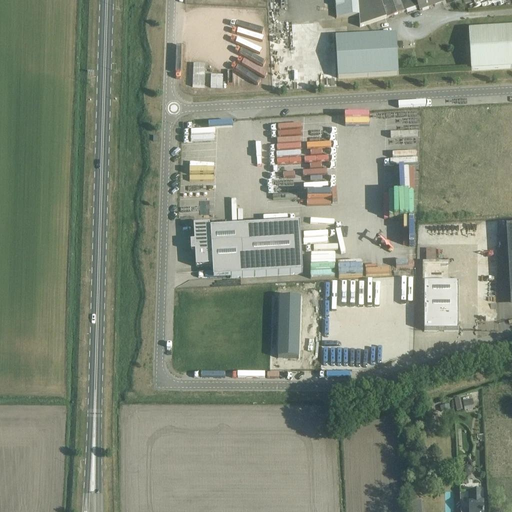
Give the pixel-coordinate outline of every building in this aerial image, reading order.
[(334,0),(336,19),(358,17),(359,28),(386,18),(379,0),(334,0)] [(401,0),(379,0),(386,18),(418,8),(419,11),(441,4),(439,0),(402,0),(401,0)] [(511,28),(469,31),(472,71),(511,68),(511,28)] [(398,75),(396,35),(335,39),(338,79),(398,75)] [(205,65),(194,65),(192,88),(204,88),(205,65)] [(227,86),(228,74),(215,73),(215,85),(227,86)] [(418,266),(418,232),(418,220),(397,220),(397,232),(407,232),(407,255),(398,255),(398,266),(418,266)] [(209,226),(194,227),(195,243),(191,243),(191,253),(195,252),(196,268),(212,267),(213,272),(230,270),(230,279),(303,275),(300,225),(210,230),(209,226)] [(375,277),(401,276),(401,267),(374,268),(373,244),(355,245),(356,259),(340,259),(341,273),(349,273),(349,279),(375,278),(375,277)] [(429,258),(440,259),(440,246),(429,246),(429,258)] [(459,285),(424,285),(424,332),(459,332),(459,285)] [(300,295),(280,295),(278,355),(299,356),(300,295)] [(471,400),(462,402),(465,412),(473,410),(471,400)] [(459,504),(459,490),(454,490),(454,493),(447,493),(446,511),(455,511),(456,504),(459,504)] [(483,492),(469,492),(469,504),(469,511),(468,511),(483,511),(484,510),(484,504),(483,504),(483,492)]
